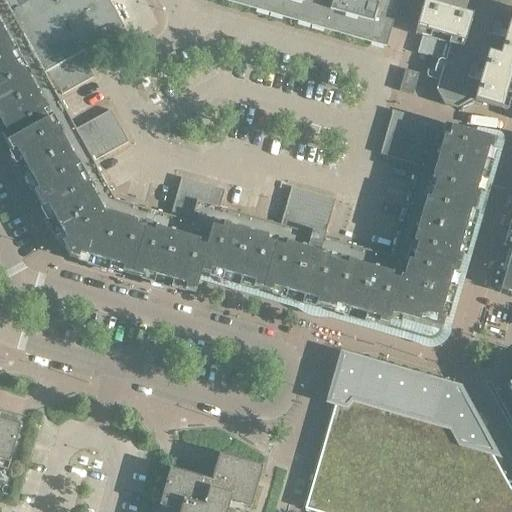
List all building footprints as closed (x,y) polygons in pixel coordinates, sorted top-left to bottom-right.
[(108,0),(0,0),(0,117),(2,120),(0,120),(0,133),(17,164),(24,160),(30,157),(33,163),(27,166),(33,178),(26,181),(49,221),(56,218),(62,229),(65,234),(58,238),(69,258),(91,265),(93,257),(111,262),(109,270),(153,283),(156,275),(167,278),(169,279),(174,280),(172,288),(195,295),(198,284),(201,274),(221,280),(224,272),(238,276),(243,278),(240,285),(284,298),(286,290),(302,295),(307,292),(304,304),(318,308),(339,314),(346,316),(348,308),(368,314),(365,322),(388,328),(391,317),(396,318),(400,319),(400,318),(415,323),(420,325),(421,324),(428,327),(441,330),(448,309),(440,306),(442,300),(446,287),(453,289),(466,246),(458,243),(464,224),(472,226),(484,183),(476,181),(482,162),(490,164),(496,141),(483,138),(475,135),(465,132),(459,131),(393,112),(386,133),(381,153),(380,155),(419,166),(413,184),(407,205),(401,227),(395,248),(394,253),(401,255),(399,261),(392,259),(377,254),(358,248),(341,244),(335,242),(325,240),(324,239),(335,201),(313,194),(291,188),(280,227),(271,224),(254,219),(240,215),(219,209),(224,191),(202,185),(181,179),(170,217),(150,211),(130,206),(121,203),(114,201),(114,200),(104,183),(95,165),(93,163),(128,143),(111,111),(75,130),(65,112),(55,93),(59,91),(62,96),(93,78),(80,54),(102,42),(125,30),(108,0)] [(221,0),(222,0),(367,42),(386,48),(399,0),(221,0)] [(511,0),(424,0),(414,34),(422,36),(417,54),(430,58),(426,71),(440,75),(435,90),(444,105),(445,106),(445,105),(456,109),(471,100),(494,107),(506,111),(511,97),(506,96),(509,85),(511,86),(511,0)] [(130,41),(125,30),(102,42),(108,53),(130,41)] [(405,70),(399,92),(413,96),(419,74),(405,70)] [(201,274),(198,284),(301,315),(314,323),(322,325),(327,325),(330,325),(336,326),(343,327),(430,352),(439,351),(447,348),(454,337),(474,277),(511,152),(511,147),(504,139),(477,129),(475,135),(483,138),(496,141),(490,164),(482,162),(476,181),(484,183),(472,226),(464,224),(458,243),(466,246),(453,289),(446,287),(442,300),(440,306),(448,309),(441,330),(428,327),(421,324),(420,325),(415,323),(400,318),(400,319),(396,318),(391,317),(388,328),(365,322),(368,314),(348,308),(346,316),(339,314),(318,308),(304,304),(307,292),(302,295),(286,290),(284,298),(240,285),(243,278),(238,276),(224,272),(221,280),(201,274)] [(511,215),(509,226),(511,226),(511,249),(500,291),(511,294),(511,215)] [(457,390),(336,356),(323,403),(335,405),(339,390),(340,390),(344,382),(349,376),(357,372),(365,370),(374,372),(392,404),(457,423),(476,428),(484,443),(493,458),(495,456),(457,390)] [(335,405),(323,447),(375,462),(392,404),(374,372),(365,370),(357,372),(349,376),(344,382),(340,390),(339,390),(335,405)] [(511,384),(511,374),(498,384),(511,409),(511,395),(507,387),(511,384)] [(431,511),(457,423),(392,404),(375,462),(323,447),(304,510),(305,510),(310,511),(431,511)] [(0,461),(9,464),(20,427),(0,420),(0,461)] [(476,428),(457,423),(431,511),(511,511),(511,492),(493,458),(484,443),(476,428)] [(249,511),(263,468),(219,455),(211,482),(170,470),(159,508),(173,511),(227,511),(229,508),(241,511),(249,511)]
